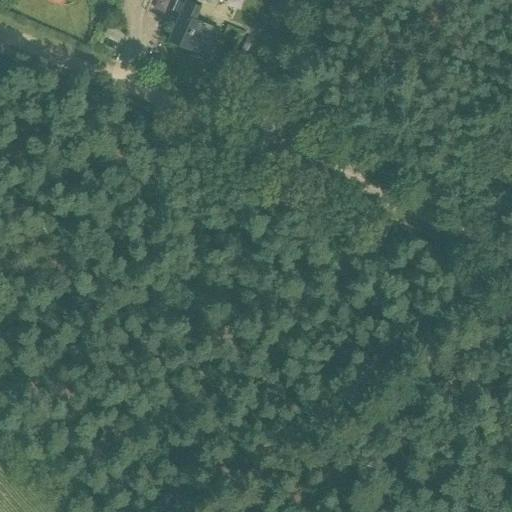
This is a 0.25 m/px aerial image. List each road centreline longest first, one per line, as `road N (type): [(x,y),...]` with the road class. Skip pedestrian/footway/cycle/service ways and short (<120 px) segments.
road 1 (unclassified): [(511,257),(112,88)]
road 2 (track): [(112,88),(0,39)]
